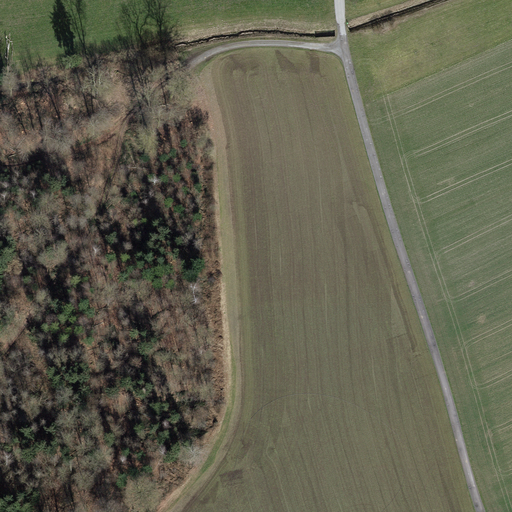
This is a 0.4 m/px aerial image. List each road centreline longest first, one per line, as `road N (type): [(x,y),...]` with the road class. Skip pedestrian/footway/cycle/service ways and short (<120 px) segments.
road 1 (track): [(482,511),(340,21)]
road 2 (track): [(204,55),(254,44),(343,48)]
